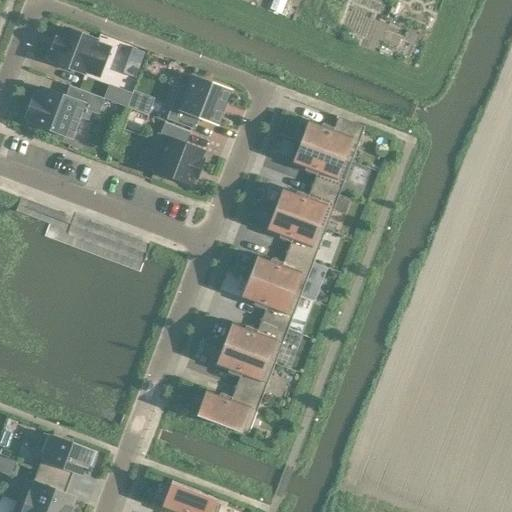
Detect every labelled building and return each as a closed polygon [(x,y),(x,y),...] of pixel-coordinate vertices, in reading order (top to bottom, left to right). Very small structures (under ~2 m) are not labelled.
[(358,0),(349,24),(365,31),(377,0),(358,0)] [(384,33),(423,45),(437,0),(404,0),(402,11),(392,8),(384,33)] [(100,77),(111,47),(98,42),(99,40),(65,27),(61,38),(57,37),(52,49),(56,50),(52,61),(86,74),(87,72),(100,77)] [(199,117),(218,124),(231,90),(193,76),(187,90),(180,87),(168,118),(195,128),(199,117)] [(128,106),(133,93),(111,84),(106,97),(128,106)] [(93,110),(100,113),(105,98),(73,86),(68,97),(42,87),(38,97),(36,96),(28,118),(30,119),(29,121),(74,138),(82,116),(89,119),(93,110)] [(133,93),(128,106),(135,109),(141,93),(134,90),(133,93)] [(352,161),(365,126),(337,116),(337,118),(338,118),(335,128),(323,123),(322,125),(310,121),(302,141),(301,141),(301,142),(352,161)] [(154,170),(192,185),(195,178),(197,179),(205,159),(203,158),(205,151),(186,144),(191,131),(167,122),(162,135),(160,134),(151,156),(159,159),(154,170)] [(302,143),(294,163),(306,168),(305,170),(317,174),(313,184),(312,183),(312,184),(339,195),(352,161),(301,142),(300,142),(302,143)] [(326,228),(339,195),(312,184),(311,185),(313,186),(309,195),(297,191),(296,193),(284,188),(277,209),(276,208),(275,209),(326,228)] [(276,210),(268,231),(280,235),(280,237),(291,242),(288,251),(286,250),(286,251),(314,262),(326,228),(275,209),(275,210),(276,210)] [(283,262),(272,258),(271,260),(259,255),(251,276),(250,275),(250,276),(301,296),(314,262),(286,251),(286,252),(287,253),(283,262)] [(251,277),(243,298),(255,302),(254,305),(266,309),(262,318),(261,318),(261,319),(288,329),(301,296),(250,276),(249,277),(251,277)] [(245,327),(233,323),(226,343),(224,343),(224,344),(275,363),(288,329),(261,319),(260,320),(262,320),(258,330),(246,325),(245,327)] [(225,345),(217,365),(229,370),(229,372),(240,376),(237,386),(235,385),(235,386),(263,397),(275,363),(224,344),(225,345)] [(220,395),(208,390),(200,411),(199,410),(198,412),(221,420),(221,422),(219,422),(219,423),(233,429),(234,427),(233,427),(233,425),(249,431),(263,397),(235,386),(235,387),(236,388),(232,397),(221,393),(220,395)] [(71,443),(73,439),(54,432),(53,436),(44,433),(35,456),(42,459),(38,470),(45,473),(70,482),(74,470),(85,475),(88,466),(89,467),(90,466),(88,465),(94,451),(71,443)] [(47,511),(70,511),(73,507),(74,507),(74,506),(73,506),(76,497),(65,493),(70,482),(45,473),(38,470),(34,481),(26,479),(18,501),(47,511)] [(218,511),(222,504),(206,498),(206,497),(207,497),(208,495),(194,490),(193,492),(194,492),(193,494),(171,485),(170,487),(171,487),(163,508),(175,511),(218,511)] [(47,511),(18,501),(13,511),(47,511)]
